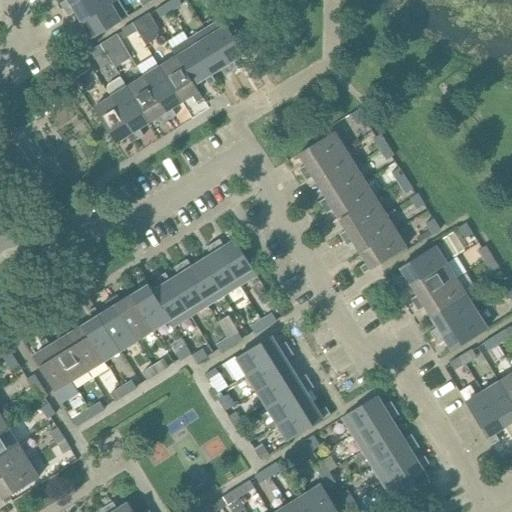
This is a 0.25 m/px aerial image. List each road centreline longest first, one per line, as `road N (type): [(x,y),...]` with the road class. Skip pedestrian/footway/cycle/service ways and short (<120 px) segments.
road 1 (residential): [(491,508),(388,349),(356,343),(245,155)]
road 2 (residential): [(0,243),(152,210),(245,155)]
